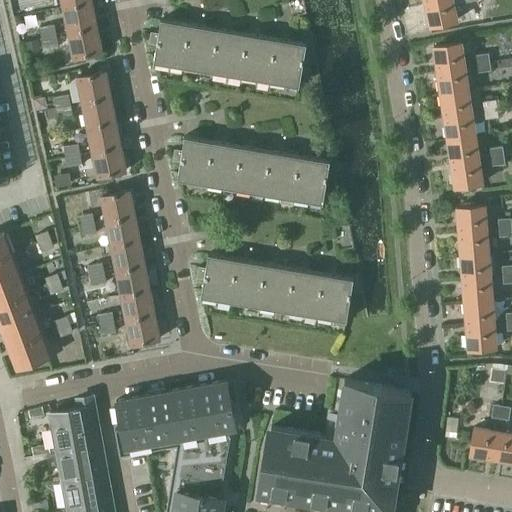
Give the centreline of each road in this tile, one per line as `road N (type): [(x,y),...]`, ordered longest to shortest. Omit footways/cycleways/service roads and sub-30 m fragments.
road 1 (residential): [(0,402),(200,363),(125,0)]
road 2 (residential): [(511,494),(420,473),(425,385),(411,202),(377,0)]
